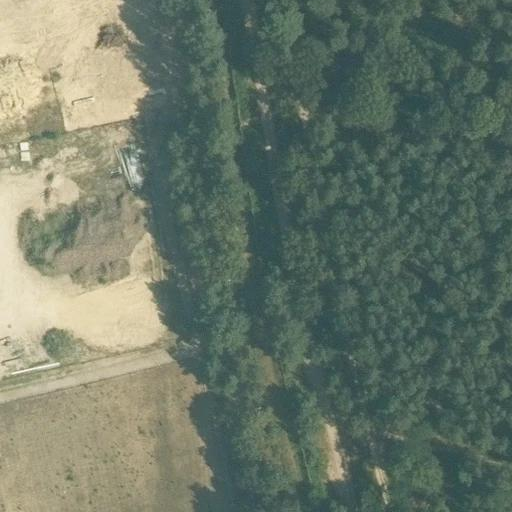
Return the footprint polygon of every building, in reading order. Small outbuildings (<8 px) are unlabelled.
[(177,29),(162,33),(163,36),(164,36),(173,77),(172,78),(174,87),(189,84),(177,29)] [(163,36),(123,45),(132,86),(172,78),(173,77),(164,36),(163,36)] [(123,45),(83,54),(92,95),(132,86),(123,45)] [(83,54),(43,63),(52,104),(92,95),(83,54)] [(43,63),(3,72),(13,113),(52,104),(43,63)] [(0,72),(0,115),(13,113),(3,72),(0,72)] [(140,185),(115,191),(124,231),(149,225),(140,185)] [(109,187),(101,188),(104,202),(112,200),(109,187)] [(88,188),(62,194),(71,234),(97,228),(88,188)] [(101,188),(93,190),(96,204),(104,202),(101,188)] [(5,206),(0,207),(0,252),(4,251),(7,263),(14,261),(12,250),(15,249),(5,206)] [(46,269),(32,272),(34,279),(48,276),(46,269)] [(164,310),(138,316),(147,356),(172,350),(164,310)] [(115,329),(89,335),(98,375),(124,369),(115,329)] [(12,349),(11,349),(20,392),(45,387),(36,343),(33,344),(30,333),(22,335),(25,346),(12,349)] [(0,396),(20,392),(11,349),(9,349),(7,338),(0,339),(0,344),(2,351),(0,351),(0,396)] [(140,348),(132,349),(135,363),(143,361),(140,348)] [(132,349),(125,351),(128,365),(135,363),(132,349)] [(204,445),(178,451),(187,491),(213,485),(204,445)] [(172,447),(164,449),(168,462),(175,461),(172,447)] [(151,448),(126,454),(135,494),(160,488),(151,448)] [(164,449),(157,450),(160,464),(168,462),(164,449)] [(63,467),(38,473),(46,511),(69,511),(70,511),(73,511),(63,467)] [(46,511),(38,473),(15,478),(22,511),(46,511)] [(22,511),(15,478),(0,481),(0,511),(22,511)]
